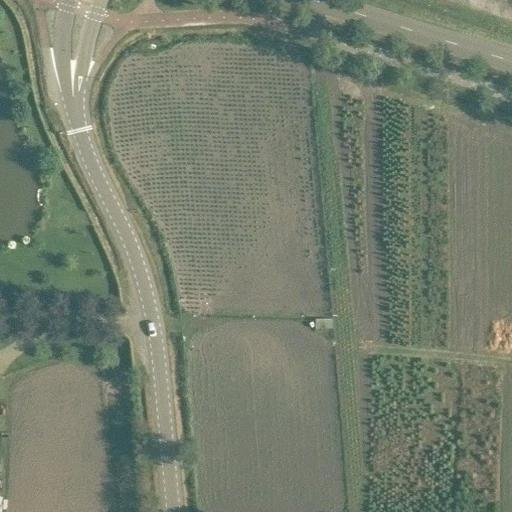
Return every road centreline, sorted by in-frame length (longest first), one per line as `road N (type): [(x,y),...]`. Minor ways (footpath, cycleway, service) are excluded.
road 1 (unclassified): [(172,511),(152,318),(130,229),(79,129),(75,57),(88,0)]
road 2 (tertiary): [(294,0),(511,67)]
